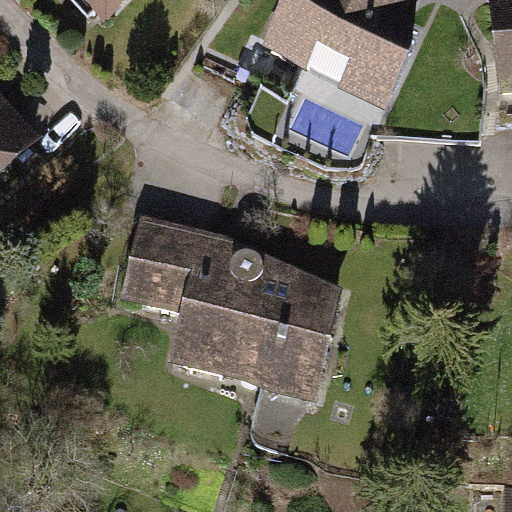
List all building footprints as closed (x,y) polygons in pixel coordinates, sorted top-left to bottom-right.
[(71,0),(106,36),(143,0),(71,0)] [(299,0),(267,67),(389,126),(412,79),(417,17),(424,0),(299,0)] [(511,8),(494,10),(503,116),(511,115),(511,8)] [(0,193),(47,148),(0,99),(0,193)] [(177,387),(322,420),(347,310),(259,258),(146,232),(126,322),(188,336),(177,387)]
